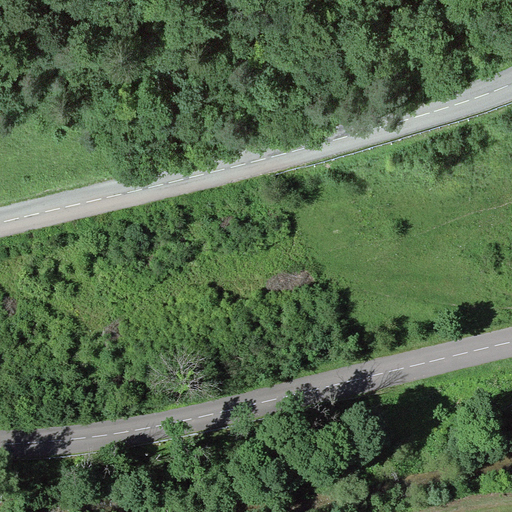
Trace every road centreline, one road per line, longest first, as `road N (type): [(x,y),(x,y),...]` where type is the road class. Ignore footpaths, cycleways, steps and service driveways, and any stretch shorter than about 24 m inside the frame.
road 1 (tertiary): [(511,82),(249,162),(0,222)]
road 2 (secondary): [(511,341),(127,431),(0,443)]
